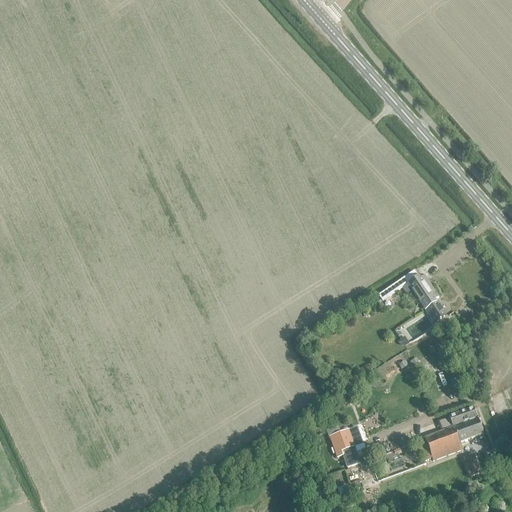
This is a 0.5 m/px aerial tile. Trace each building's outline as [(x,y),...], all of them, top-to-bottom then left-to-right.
[(435,299),(439,296),(424,275),(420,278),(418,276),(407,284),(425,310),(437,302),(435,299)] [(420,360),(431,380),(442,374),(431,354),(420,360)] [(431,460),(432,461),(462,450),(459,444),(483,435),(472,408),(437,422),(441,432),(416,442),(424,463),(431,460)] [(357,428),(341,434),(338,427),(326,432),(333,449),(331,449),(333,455),(335,454),(337,459),(342,457),(346,469),(360,464),(358,457),(362,455),(360,451),(365,449),(357,428)] [(380,455),(381,457),(387,455),(382,443),(371,447),(375,457),(380,455)] [(463,458),(469,478),(480,474),(474,455),(463,458)] [(337,490),(341,502),(352,499),(348,486),(337,490)]
